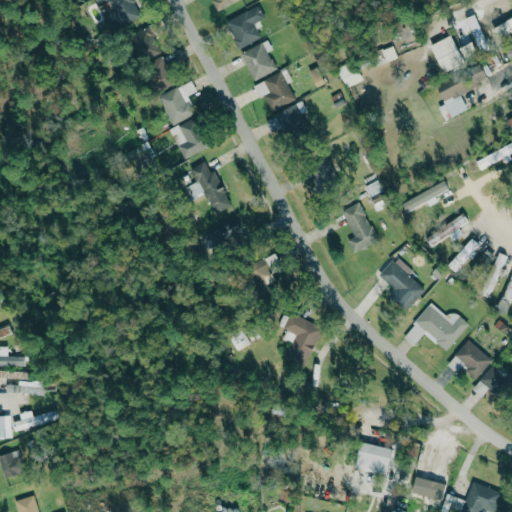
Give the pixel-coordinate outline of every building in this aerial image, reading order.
[(140,18),(132,0),(109,0),(105,2),(117,28),(140,18)] [(213,0),(218,10),(239,0),(213,0)] [(225,21),(238,49),(261,38),(254,23),(264,19),(258,6),(225,21)] [(511,17),(491,26),(496,37),(511,30),(511,17)] [(128,36),(141,62),(162,51),(149,26),(128,36)] [(442,73),(462,65),(451,36),(431,44),(442,73)] [(277,70),(269,51),(272,50),(268,41),(241,52),(253,80),(277,70)] [(173,85),(162,57),(143,64),(154,92),(173,85)] [(346,88),(362,80),(353,60),(336,68),(346,88)] [(325,82),(318,66),(308,71),(315,87),(325,82)] [(436,86),(444,104),(439,106),(444,120),(467,110),(460,92),(487,80),(483,70),(467,77),(465,73),(436,86)] [(264,95),(270,110),(294,102),(283,72),(253,83),(258,98),(264,95)] [(196,113),(189,100),(185,102),(177,87),(157,97),(172,125),(196,113)] [(299,107),(297,103),(275,113),(286,138),(309,128),(300,107),(299,107)] [(206,148),(192,118),(169,130),(184,159),(206,148)] [(504,157),(505,157),(511,153),(511,143),(475,160),(480,169),(504,157)] [(322,160),(307,176),(322,190),(329,182),(324,177),(332,169),(322,160)] [(231,205),(214,171),(210,173),(204,161),(189,169),(195,182),(186,187),(192,199),(204,193),(215,213),(231,205)] [(353,252),(378,241),(359,202),(341,210),(353,236),(347,239),(353,252)] [(241,220),(218,226),(224,250),(247,244),(241,220)] [(456,271),(481,248),(472,239),(448,262),(456,271)] [(479,261),(488,266),(495,255),(486,250),(479,261)] [(259,297),(278,287),(264,258),(244,268),(259,297)] [(424,290),(392,260),(378,274),(394,289),(387,296),(404,312),(424,290)] [(511,293),(511,271),(497,309),(505,312),(511,293)] [(445,351),(468,324),(453,311),(448,317),(430,303),(401,338),(412,346),(423,333),(445,351)] [(281,339),(291,343),(282,362),(302,371),(322,328),(284,311),(278,325),(286,328),(281,339)] [(12,330),(0,335),(0,327),(9,323),(12,330)] [(492,361),(468,340),(446,364),(456,373),(460,368),(474,380),(492,361)] [(29,364),(0,362),(0,354),(29,356),(29,364)] [(511,385),(511,371),(511,370),(503,378),(493,367),(471,388),(480,397),(487,391),(496,401),(511,385)] [(37,379),(0,377),(0,369),(37,371),(37,379)] [(45,393),(5,391),(5,383),(45,385),(45,393)] [(57,418),(18,428),(16,420),(55,410),(57,418)] [(10,416),(0,416),(0,437),(4,437),(4,430),(10,430),(10,416)] [(391,447),(358,444),(355,470),(388,474),(391,447)] [(22,473),(15,451),(0,455),(0,465),(4,479),(22,473)] [(494,511),(501,493),(472,482),(465,501),(448,495),(443,509),(451,511),(494,511)] [(39,511),(36,495),(16,499),(18,511),(39,511)]
